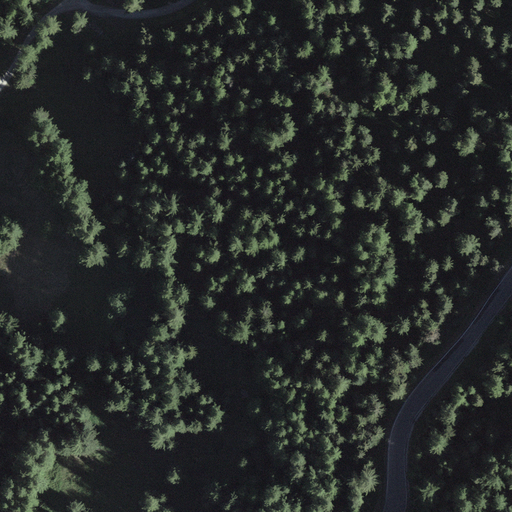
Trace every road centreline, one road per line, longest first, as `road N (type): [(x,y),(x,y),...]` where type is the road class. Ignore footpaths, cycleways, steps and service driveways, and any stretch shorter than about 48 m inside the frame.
road 1 (tertiary): [(393,511),(404,419),(511,281)]
road 2 (track): [(64,4),(142,14),(186,0)]
